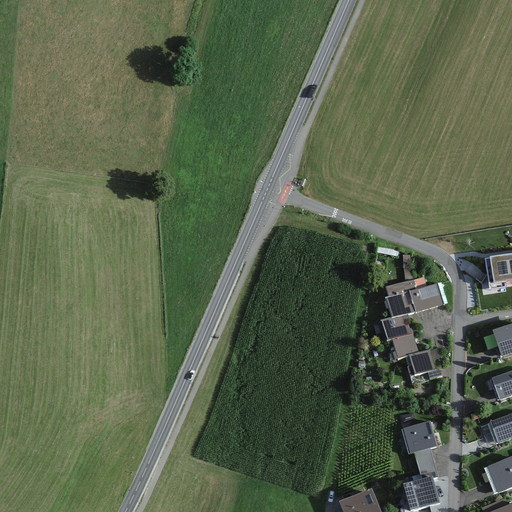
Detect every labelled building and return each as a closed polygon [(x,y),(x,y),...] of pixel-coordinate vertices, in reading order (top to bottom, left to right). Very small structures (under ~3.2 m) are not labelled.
[(511,258),(486,263),(490,290),(505,288),(505,286),(511,284),(511,258)] [(388,302),(393,319),(408,315),(443,304),(438,286),(425,290),(422,280),(389,290),(393,301),(388,302)] [(409,318),(408,315),(393,319),(382,323),(388,342),(393,341),(408,336),(403,320),(409,318)] [(511,328),(495,334),(503,357),(511,354),(511,328)] [(413,334),(408,336),(393,341),(399,360),(410,357),(419,354),(413,334)] [(429,351),(419,354),(410,357),(415,377),(435,371),(429,351)] [(511,373),(493,380),(501,403),(511,398),(511,373)] [(511,414),(489,423),(497,443),(511,437),(511,414)] [(434,424),(405,432),(412,457),(418,455),(425,480),(440,476),(432,448),(440,446),(434,424)] [(511,457),(487,467),(498,494),(511,488),(511,457)] [(432,484),(408,491),(414,511),(417,511),(439,506),(432,484)] [(380,511),(374,494),(342,505),(344,511),(380,511)] [(511,511),(511,503),(489,511),(511,511)]
